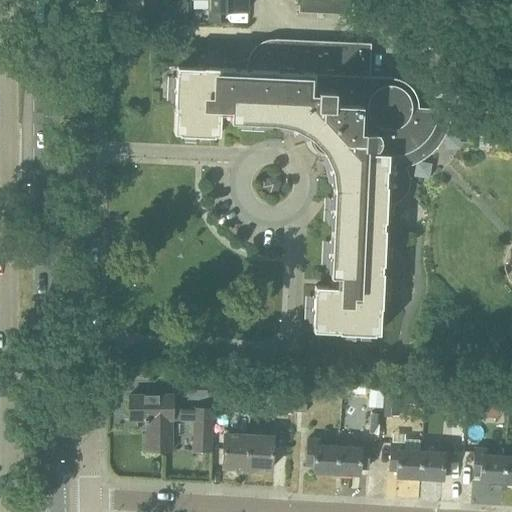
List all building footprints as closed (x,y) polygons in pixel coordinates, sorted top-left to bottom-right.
[(245,0),(190,0),(207,0),(207,24),(220,24),(219,12),(246,11),(245,0)] [(288,0),(290,0),(291,1),(300,1),(300,11),(349,13),(349,0),(288,0)] [(154,22),(188,22),(188,4),(155,3),(154,22)] [(280,126),(308,136),(309,143),(312,148),(317,152),(324,154),(331,182),(332,182),(333,189),(333,197),(331,197),(330,224),(331,224),(331,240),(329,240),(328,267),(329,267),(329,287),(314,286),(314,295),(312,295),(311,322),(312,322),(312,331),(342,333),(342,334),(369,335),(369,334),(378,334),(380,304),(381,304),(382,277),(380,277),(381,261),(382,261),(384,234),(382,234),(383,217),(384,218),(385,204),(388,204),(392,204),(395,203),(402,198),(407,191),(409,182),(408,174),(404,164),(418,158),(429,149),(438,137),(444,123),(447,109),(417,108),(416,99),(412,91),(406,84),(398,80),(390,78),(368,77),(370,44),(274,40),(265,41),(256,46),(250,53),(246,61),(246,71),(234,70),(234,69),(207,68),(177,67),(176,76),(175,76),(173,103),(174,103),(173,134),(182,134),(182,135),(209,136),(209,135),(218,136),(219,121),(238,122),(238,123),(265,125),(265,123),(274,124),(281,125),(280,126)] [(291,383),(290,396),(313,397),(314,385),(291,383)] [(207,386),(187,385),(186,397),(206,398),(207,386)] [(363,385),(361,414),(380,415),(382,386),(363,385)] [(397,418),(398,387),(383,386),(382,407),(381,417),(397,418)] [(226,411),(227,388),(215,387),(214,411),(226,411)] [(272,390),(271,414),(283,415),(284,391),(272,390)] [(482,408),(497,409),(498,404),(498,391),(468,390),(466,416),(482,416),(482,408)] [(466,392),(450,391),(450,404),(465,405),(466,392)] [(171,396),(128,396),(128,420),(144,420),(144,424),(146,424),(146,452),(170,452),(170,420),(193,421),(194,409),(171,409),(171,396)] [(193,421),(192,451),(210,452),(212,410),(194,409),(193,421)] [(246,469),(247,436),(237,435),(237,432),(223,431),(221,467),(246,469)] [(272,437),(247,436),(246,469),(248,469),(248,472),(260,473),(260,470),(270,470),(272,437)] [(312,473),(336,474),(337,446),(319,445),(320,440),(307,439),(306,465),(313,466),(312,473)] [(356,448),(337,446),(336,474),(359,475),(360,469),(367,469),(368,443),(356,442),(356,448)] [(422,443),(421,452),(420,479),(442,480),(443,474),(450,474),(451,448),(440,447),(440,444),(422,443)] [(396,477),(420,479),(421,452),(403,450),(403,445),(391,444),(389,470),(397,471),(396,477)] [(487,447),(486,450),(474,449),(472,475),(480,475),(479,482),(503,484),(504,457),(505,448),(487,447)] [(511,457),(504,457),(503,484),(511,484),(511,457)]
